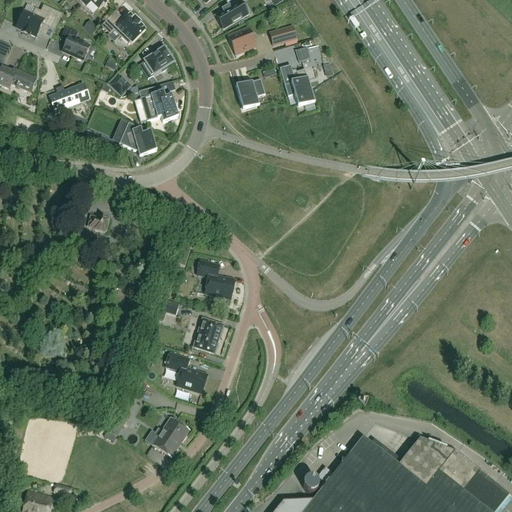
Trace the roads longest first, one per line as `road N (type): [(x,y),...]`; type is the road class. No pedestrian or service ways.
road 1 (residential): [(90,511),(161,475),(199,441),(254,292),(241,253),(151,181)]
road 2 (primary): [(440,203),(201,511)]
road 3 (primary): [(346,374),(356,346),(485,180)]
road 4 (primary): [(346,374),(498,198)]
road 5 (tertiary): [(151,181),(185,160),(205,94),(186,36),(150,0)]
road 6 (primary): [(235,511),(346,374)]
road 7 (primary): [(496,138),(400,0)]
road 8 (tertiary): [(151,181),(0,165)]
road 9 (primary): [(365,0),(433,101)]
